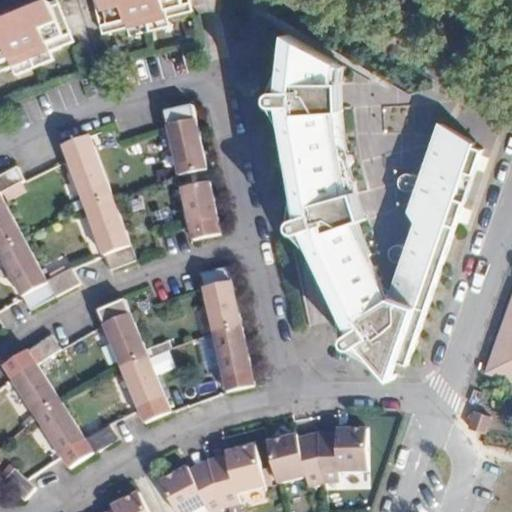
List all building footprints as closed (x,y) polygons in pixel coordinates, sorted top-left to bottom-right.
[(0,75),(26,64),(70,46),(54,5),(45,8),(47,13),(39,15),(33,0),(21,0),(2,8),(0,8),(0,75)] [(88,0),(98,37),(143,25),(190,13),(186,0),(88,0)] [(331,60),(281,31),(278,86),(272,86),(267,87),(264,89),(263,92),(262,94),(262,97),(263,99),(266,101),(269,102),(277,103),(298,214),(297,214),(294,215),(291,216),(289,219),(289,221),(289,224),(290,228),(291,230),(294,231),(297,232),(302,231),(350,332),(349,334),(347,336),(346,339),(346,341),(347,344),(349,347),(352,349),(355,349),(362,346),(370,359),(409,372),(411,367),(455,228),(454,227),(480,150),(472,147),(471,142),(439,123),(409,213),(418,216),(392,299),(377,295),(381,279),(376,277),(378,268),(368,265),(371,255),(360,251),(336,147),(331,60)] [(192,109),(164,116),(179,179),(206,173),(192,109)] [(63,149),(87,211),(112,201),(89,139),(63,149)] [(18,168),(0,178),(0,195),(2,194),(20,186),(25,183),(18,168)] [(182,192),(194,244),(221,237),(209,185),(182,192)] [(24,194),(20,186),(2,194),(6,203),(24,194)] [(0,253),(24,242),(0,198),(0,253)] [(135,263),(112,201),(87,211),(110,273),(135,263)] [(24,242),(0,253),(0,257),(30,314),(55,300),(24,242)] [(228,269),(202,275),(216,335),(241,329),(228,269)] [(511,299),(489,369),(511,376),(511,299)] [(148,359),(124,303),(99,313),(123,370),(148,359)] [(255,388),(241,329),(216,335),(228,394),(255,388)] [(52,338),(28,354),(37,368),(61,353),(52,338)] [(5,369),(38,421),(61,405),(37,368),(28,354),(5,369)] [(173,416),(148,359),(123,370),(147,426),(173,416)] [(38,421),(71,471),(95,457),(86,444),(61,405),(38,421)] [(469,428),(488,433),(493,415),(474,410),(469,428)] [(95,457),(119,441),(110,429),(86,444),(95,457)] [(338,432),(338,435),(337,447),(319,448),(324,485),(339,484),(339,474),(369,473),(367,432),(338,432)] [(338,435),(317,437),(319,448),(337,447),(338,435)] [(301,452),(298,441),(297,437),(267,445),(278,485),(307,479),(309,489),(324,485),(319,448),(301,452)] [(317,437),(298,441),(301,452),(319,448),(317,437)] [(213,475),(226,510),(241,506),(238,496),(266,489),(255,448),(227,455),(227,458),(230,469),(213,475)] [(230,469),(227,458),(208,463),(213,475),(230,469)] [(208,463),(190,472),(196,483),(213,475),(208,463)] [(161,484),(176,511),(198,511),(207,507),(210,511),(221,511),(226,510),(213,475),(196,483),(190,472),(189,470),(161,484)] [(5,485),(26,504),(36,493),(15,474),(5,485)] [(148,511),(140,494),(114,509),(114,511),(148,511)]
